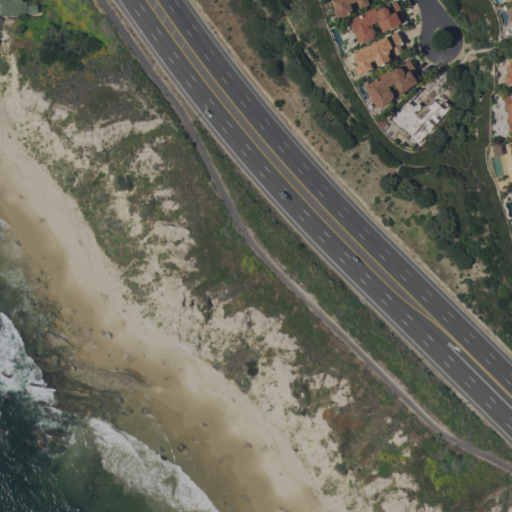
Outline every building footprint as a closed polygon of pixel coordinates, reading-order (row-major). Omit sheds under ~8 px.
[(0,0),(21,0),(21,1),(27,1),(27,4),(37,4),(38,14),(27,14),(27,17),(19,17),(19,15),(0,15),(0,0)] [(365,0),(367,4),(357,8),(354,1),(347,4),(351,11),(335,18),(327,0),(365,0)] [(366,27),(368,27),(370,27),(371,28),(372,30),(373,32),(373,34),(372,35),(370,37),(371,37),(360,43),(359,41),(356,42),(351,32),(352,32),(346,20),(372,7),(374,10),(375,9),(376,8),(378,7),(380,6),(382,6),(394,0),(399,10),(398,10),(403,20),(380,32),(375,22),(365,26),(366,27)] [(355,64),(353,63),(352,62),(351,61),(351,59),(351,57),(352,56),(350,52),(361,47),(366,44),(366,45),(395,31),(401,44),(398,46),(401,51),(393,55),(391,49),(387,51),(387,52),(386,53),(385,54),(388,60),(383,63),(383,64),(379,66),(378,65),(375,66),(372,60),(367,62),(370,68),(368,69),(369,70),(362,74),(361,73),(356,75),(351,66),(355,64)] [(383,91),(385,90),(387,90),(388,91),(390,92),(390,94),(391,96),(390,97),(389,99),(389,100),(379,107),(378,105),(374,107),(367,97),(368,96),(361,86),(383,72),(383,71),(386,69),(389,73),(389,70),(393,67),(396,67),(398,66),(397,65),(400,63),(400,64),(407,59),(413,68),(412,69),(419,78),(414,81),(415,82),(398,94),(391,83),(382,89),(383,91)] [(511,83),(503,84),(502,74),(506,73),(506,72),(505,71),(504,70),(504,68),(504,66),(505,65),(507,64),(506,61),(511,60),(511,83)] [(433,100),(438,94),(448,103),(447,104),(450,107),(430,129),(424,136),(424,135),(416,144),(408,136),(409,135),(399,126),(398,128),(389,120),(392,117),(391,116),(394,113),(395,114),(419,87),(433,100)] [(511,132),(507,133),(505,122),(507,121),(505,109),(503,109),(501,97),(504,97),(504,95),(509,94),(509,95),(511,94),(511,132)]
